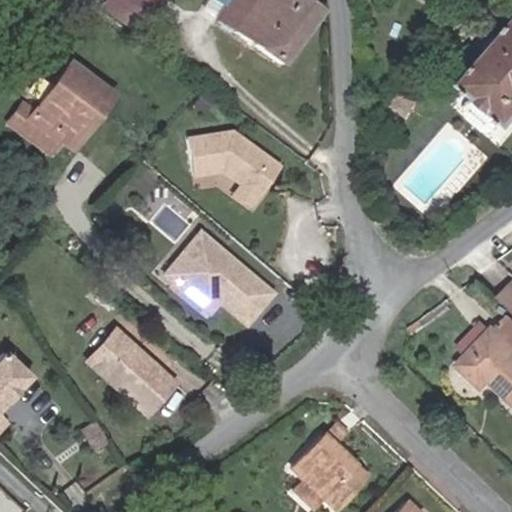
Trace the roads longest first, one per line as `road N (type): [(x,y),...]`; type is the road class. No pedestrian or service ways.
road 1 (unclassified): [(391,287),(357,231),(339,0)]
road 2 (residential): [(137,511),(367,367)]
road 3 (residential): [(367,367),(511,509)]
road 4 (residential): [(391,287),(511,201)]
